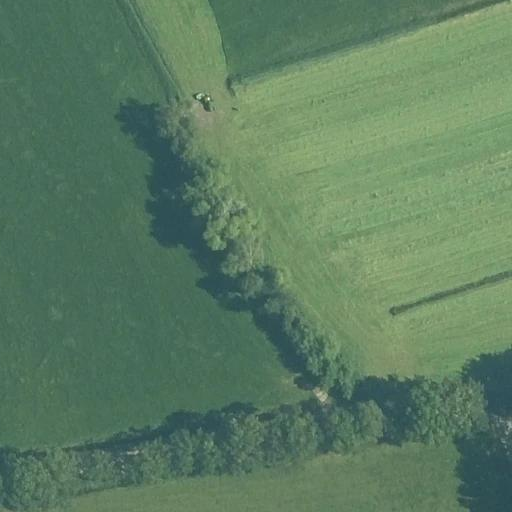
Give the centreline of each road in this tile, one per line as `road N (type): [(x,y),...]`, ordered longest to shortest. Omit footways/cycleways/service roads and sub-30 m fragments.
road 1 (track): [(0,483),(290,434)]
road 2 (unclassified): [(290,434),(496,397)]
